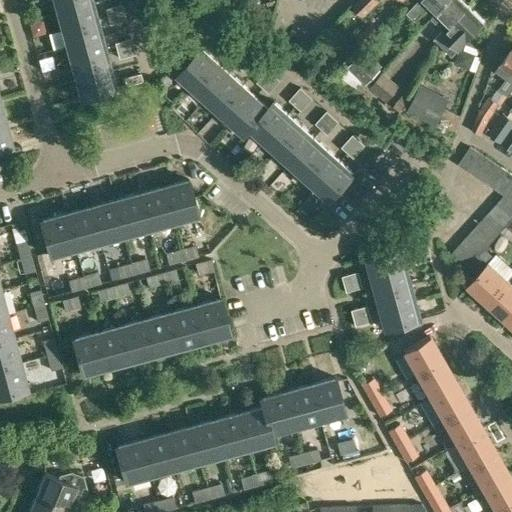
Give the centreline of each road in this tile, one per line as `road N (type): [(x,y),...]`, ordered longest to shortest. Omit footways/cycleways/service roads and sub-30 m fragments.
road 1 (residential): [(58,176),(188,147),(324,263)]
road 2 (residential): [(511,438),(456,333),(460,322),(475,320),(511,354)]
road 3 (residential): [(10,0),(58,176)]
road 4 (residential): [(324,263),(418,161)]
